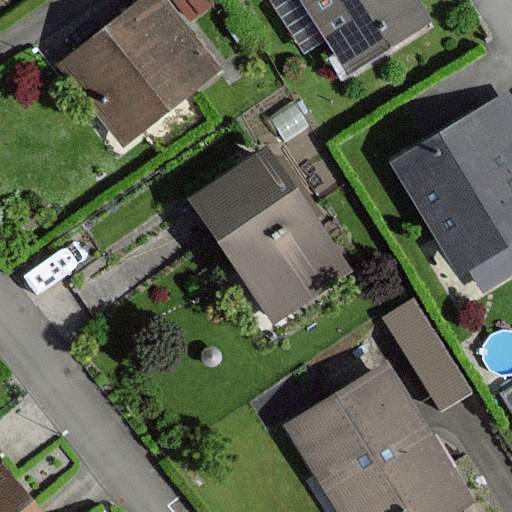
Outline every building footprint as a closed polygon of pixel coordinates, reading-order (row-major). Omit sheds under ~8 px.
[(215,68),(160,0),(151,0),(71,64),(129,136),(215,68)] [(212,0),(179,0),(190,16),(212,0)] [(426,19),(413,0),(308,0),(351,66),(426,19)] [(511,105),(509,101),(402,159),(460,267),(471,261),(485,286),(511,271),(511,105)] [(341,271),(266,154),(200,197),(275,314),(341,271)] [(467,389),(416,303),(390,318),(442,404),(467,389)] [(448,511),(467,501),(386,369),(290,427),(342,511),(448,511)] [(511,392),(502,399),(511,415),(511,392)] [(36,511),(4,471),(0,473),(0,511),(36,511)]
